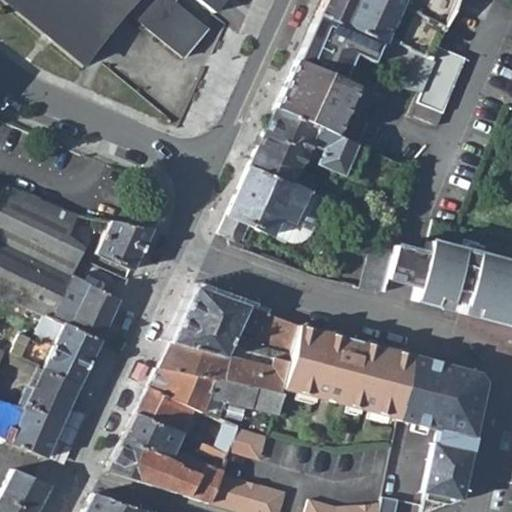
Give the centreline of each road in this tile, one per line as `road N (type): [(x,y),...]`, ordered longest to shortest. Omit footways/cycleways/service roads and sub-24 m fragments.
road 1 (residential): [(504,376),(463,341),(171,248)]
road 2 (residential): [(71,472),(171,248)]
road 3 (residential): [(204,173),(0,76)]
road 4 (residential): [(286,0),(204,173)]
road 5 (residential): [(504,376),(504,412),(481,511)]
road 6 (residential): [(192,511),(71,472)]
